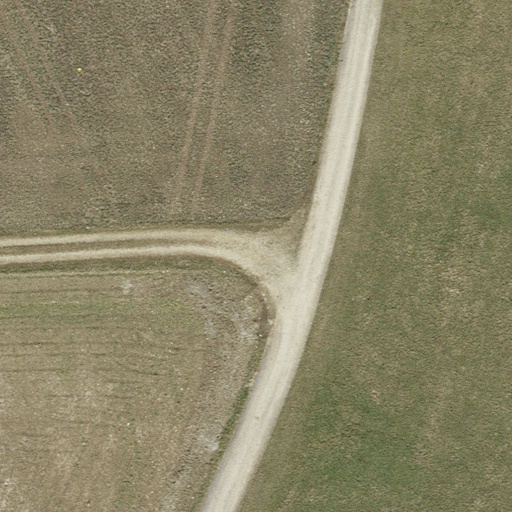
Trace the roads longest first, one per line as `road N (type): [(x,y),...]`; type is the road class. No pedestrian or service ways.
road 1 (track): [(370,0),(319,252),(287,355),(221,511)]
road 2 (track): [(319,252),(174,241),(0,251)]
